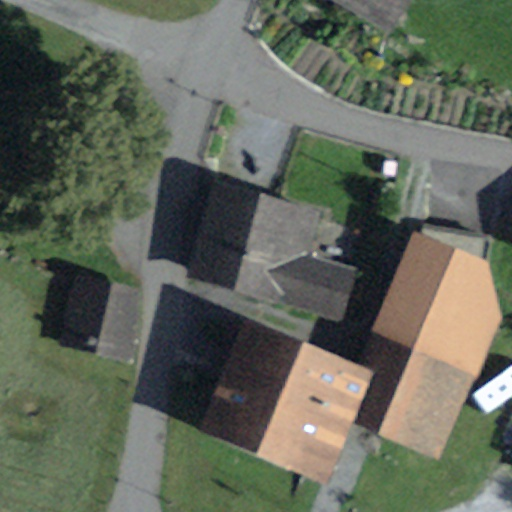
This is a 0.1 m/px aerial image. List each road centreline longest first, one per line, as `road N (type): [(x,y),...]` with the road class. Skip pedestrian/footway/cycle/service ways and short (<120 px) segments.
road 1 (residential): [(130,511),(149,417),(168,201),(181,136),(210,60)]
road 2 (residential): [(511,160),(319,113),(210,60)]
road 3 (residential): [(56,0),(210,60)]
